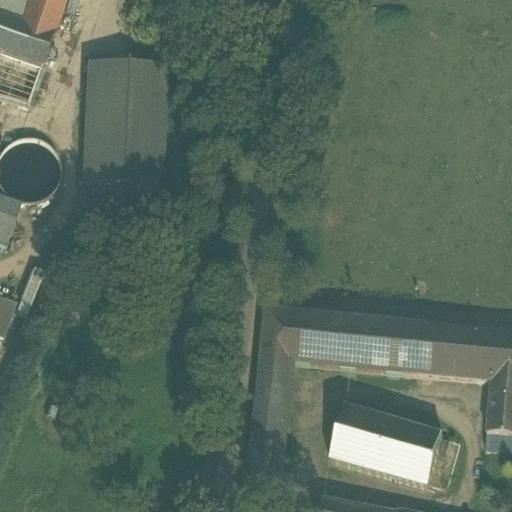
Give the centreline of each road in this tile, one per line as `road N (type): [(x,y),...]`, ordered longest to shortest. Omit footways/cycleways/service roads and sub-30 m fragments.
road 1 (unclassified): [(265,144),(214,511)]
road 2 (unclassified): [(265,144),(169,0)]
road 3 (unclassified): [(185,0),(300,35)]
